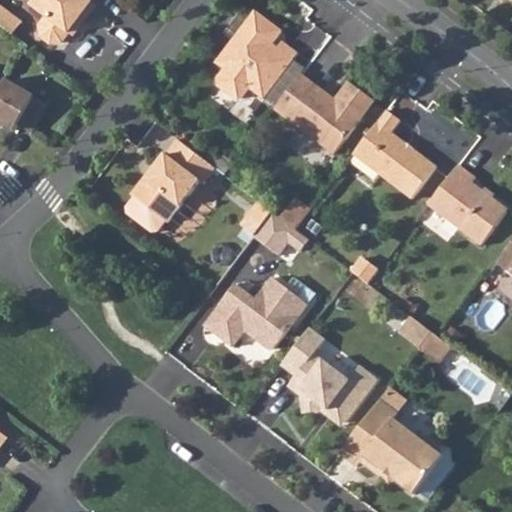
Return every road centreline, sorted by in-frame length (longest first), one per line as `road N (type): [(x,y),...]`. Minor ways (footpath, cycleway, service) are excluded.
road 1 (residential): [(203,0),(28,217)]
road 2 (residential): [(293,511),(128,383)]
road 3 (residential): [(128,383),(0,249)]
road 4 (residential): [(128,383),(61,476),(69,511)]
road 5 (residential): [(403,0),(511,84)]
